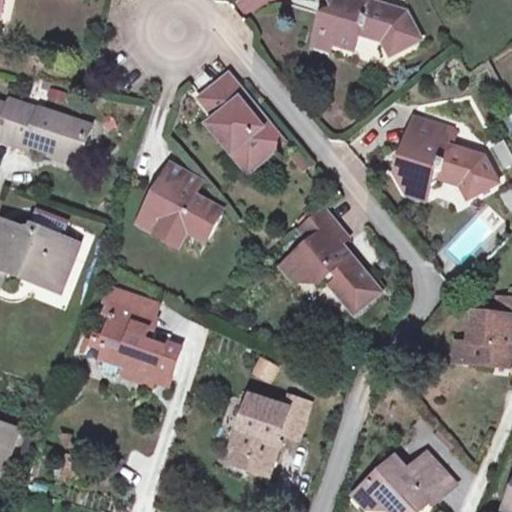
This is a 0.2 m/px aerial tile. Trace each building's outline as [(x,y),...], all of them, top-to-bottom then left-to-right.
[(0,0),(0,21),(3,22),(8,1),(3,0),(0,0)] [(423,41),(408,14),(392,9),(390,17),(371,11),(374,0),(332,0),(332,1),(338,11),(343,12),(341,19),(328,15),(324,17),(319,32),(335,37),(333,45),(355,52),(360,36),(384,43),(391,58),(423,41)] [(333,45),(335,37),(319,32),(315,47),(330,52),(333,45)] [(285,143),(261,115),(251,112),(243,103),(248,99),(231,78),(203,100),(220,120),(212,127),(234,154),(252,156),(259,165),(285,143)] [(261,115),(248,99),(243,103),(251,112),(261,115)] [(27,105),(12,100),(10,107),(0,103),(0,141),(14,147),(27,105)] [(27,105),(14,147),(30,152),(31,147),(80,163),(92,127),(27,105)] [(501,184),(486,157),(449,146),(454,130),(416,118),(405,152),(409,153),(407,160),(403,159),(398,177),(402,185),(416,189),(418,183),(433,188),(443,182),(463,188),(470,201),(501,184)] [(511,165),(511,152),(505,140),(494,146),(506,169),(511,165)] [(300,174),(314,166),(303,147),(289,156),(300,174)] [(259,165),(252,156),(234,154),(250,172),(259,165)] [(209,244),(226,212),(197,197),(204,184),(173,167),(166,180),(171,198),(166,199),(158,195),(149,212),(167,221),(158,236),(182,250),(191,234),(209,244)] [(428,203),(433,188),(418,183),(416,189),(402,185),(409,197),(428,203)] [(489,206),(435,258),(453,275),(506,223),(489,206)] [(384,294),(351,254),(346,259),(338,249),(350,239),(327,211),(303,231),(313,244),(297,256),(309,270),(321,284),(332,285),(357,316),(384,294)] [(158,236),(167,221),(149,212),(141,227),(158,236)] [(0,269),(62,294),(80,248),(63,241),(68,226),(42,216),(34,236),(7,225),(0,241),(0,269)] [(295,281),(309,270),(297,256),(284,267),(295,281)] [(163,305),(120,291),(115,304),(118,305),(154,317),(163,305)] [(511,317),(511,303),(511,301),(499,300),(498,316),(511,317)] [(511,366),(511,303),(511,317),(498,316),(475,314),(471,346),(470,366),(494,368),(495,365),(511,366)] [(182,351),(165,345),(164,348),(146,342),(154,317),(118,305),(104,350),(107,351),(131,359),(127,371),(125,376),(154,386),(155,381),(170,387),(182,351)] [(470,366),(471,346),(459,345),(457,365),(470,366)] [(127,371),(131,359),(107,351),(102,367),(105,368),(104,371),(108,372),(107,375),(115,378),(116,375),(119,376),(122,369),(127,371)] [(300,440),(311,405),(293,399),(289,410),(253,398),(243,430),(240,430),(234,449),(241,451),(253,455),(248,470),(271,477),(285,435),(300,440)] [(0,488),(19,431),(0,424),(0,488)] [(248,470),(253,455),(241,451),(236,466),(248,470)] [(436,506),(457,487),(430,457),(410,476),(396,461),(357,498),(369,511),(382,511),(423,511),(433,503),(436,506)]
